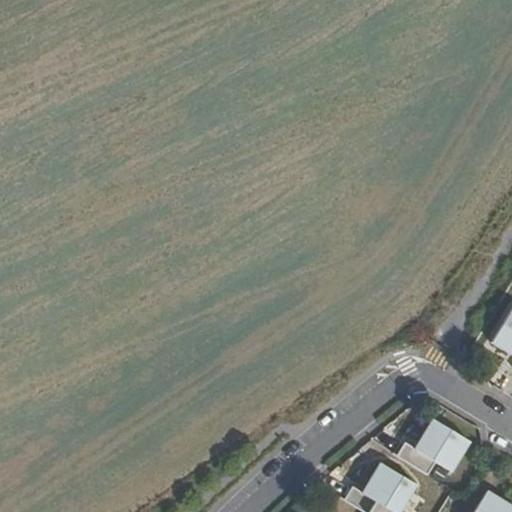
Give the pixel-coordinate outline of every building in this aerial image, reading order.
[(511,347),(511,308),(491,343),(508,353),(511,347)] [(427,440),(429,446),(424,455),(414,449),(404,443),(396,456),(442,484),(450,471),(458,458),(468,442),(432,419),(422,436),(427,440)] [(427,440),(422,436),(414,449),(424,455),(429,446),(427,440)] [(374,483),(376,490),(371,499),(361,493),(352,487),(344,501),(362,511),(399,511),(405,503),(416,485),(380,463),(369,481),(374,483)] [(374,483),(369,481),(361,493),(371,499),(376,490),(374,483)] [(501,511),(501,506),(504,501),(487,490),(473,511),(501,511)] [(511,511),(511,505),(504,501),(501,506),(501,511),(511,511)]
